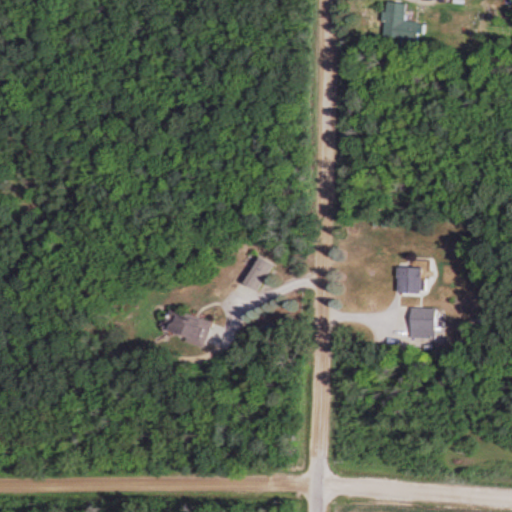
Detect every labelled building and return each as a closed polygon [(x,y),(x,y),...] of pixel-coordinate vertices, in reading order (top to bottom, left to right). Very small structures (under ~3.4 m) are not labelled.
[(429,23),(400,23),(400,38),(429,38),(429,23)] [(280,263),(264,253),(247,279),(264,290),(280,263)] [(431,268),(405,268),(405,294),(431,294),(431,268)] [(216,345),(221,321),(178,311),(173,335),(216,345)] [(427,332),(444,331),(443,311),(426,311),(427,332)]
